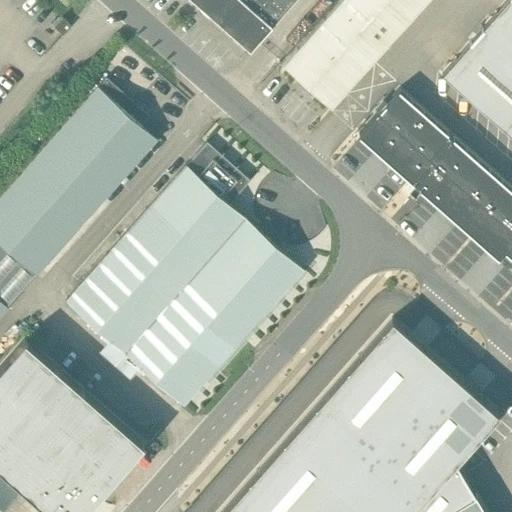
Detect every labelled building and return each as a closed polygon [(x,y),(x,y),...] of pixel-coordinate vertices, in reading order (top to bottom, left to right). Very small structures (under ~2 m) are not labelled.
[(194,0),(249,48),(271,24),(292,0),(194,0)] [(330,107),(426,0),(339,0),(282,64),(330,107)] [(511,0),(506,0),(443,69),(511,131),(511,0)] [(0,312),(7,304),(156,136),(142,123),(149,115),(106,76),(98,85),(0,195),(0,312)] [(511,188),(399,88),(382,106),(381,106),(357,133),(359,135),(360,134),(412,180),(407,186),(414,192),(419,186),(498,256),(504,249),(511,256),(511,188)] [(259,228),(233,205),(229,201),(250,178),(206,140),(185,162),(65,298),(183,402),(303,267),(274,241),(278,233),(267,223),(259,228)] [(486,511),(459,466),(456,460),(499,412),(447,366),(391,317),(218,511),(486,511)] [(24,337),(0,363),(0,462),(25,484),(52,455),(97,493),(143,441),(24,337)] [(0,508),(18,488),(0,471),(0,508)]
